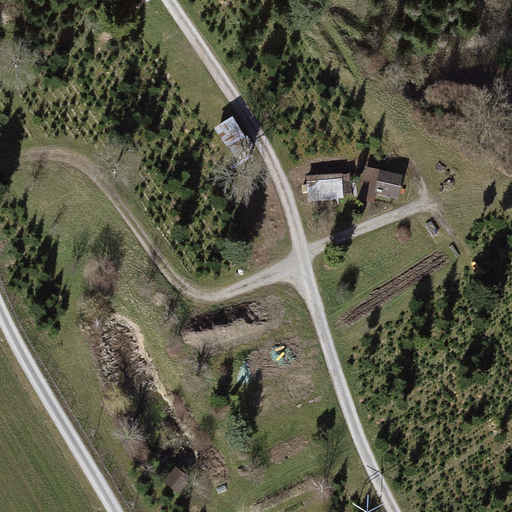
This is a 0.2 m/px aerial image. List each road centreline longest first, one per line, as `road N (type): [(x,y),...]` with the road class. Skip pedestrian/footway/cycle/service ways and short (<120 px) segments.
road 1 (track): [(390,511),(347,417),(274,159),(173,0)]
road 2 (track): [(0,166),(36,154),(73,160),(102,183),(170,276),(198,293),(229,291),(436,192)]
road 3 (track): [(0,307),(113,511)]
